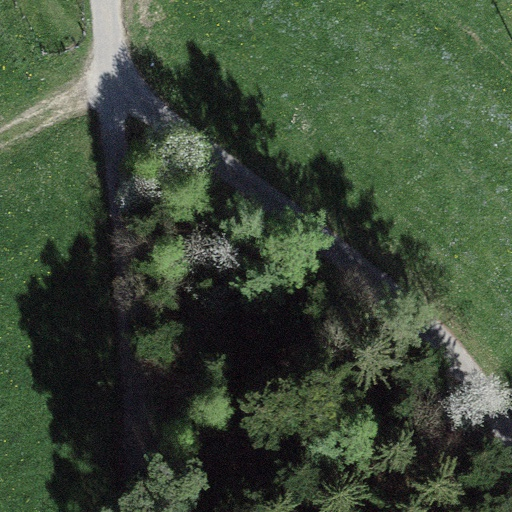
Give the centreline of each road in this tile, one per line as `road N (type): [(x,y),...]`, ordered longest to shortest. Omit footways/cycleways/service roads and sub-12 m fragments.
road 1 (track): [(109,79),(427,323),(468,370),(511,443)]
road 2 (track): [(109,79),(136,400),(129,511)]
